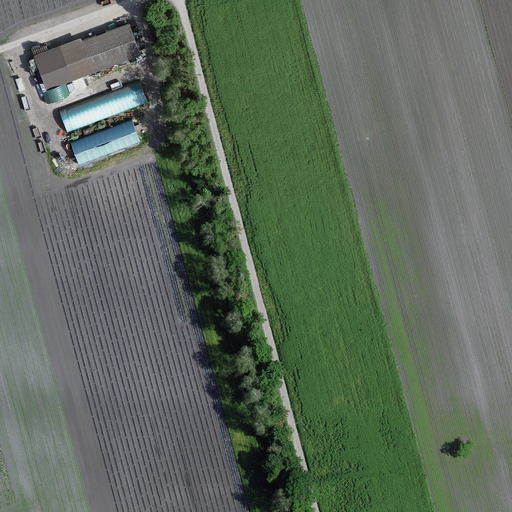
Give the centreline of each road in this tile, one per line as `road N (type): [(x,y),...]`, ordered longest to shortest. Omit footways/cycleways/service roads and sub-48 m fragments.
road 1 (track): [(312,511),(176,0)]
road 2 (track): [(145,0),(0,52)]
